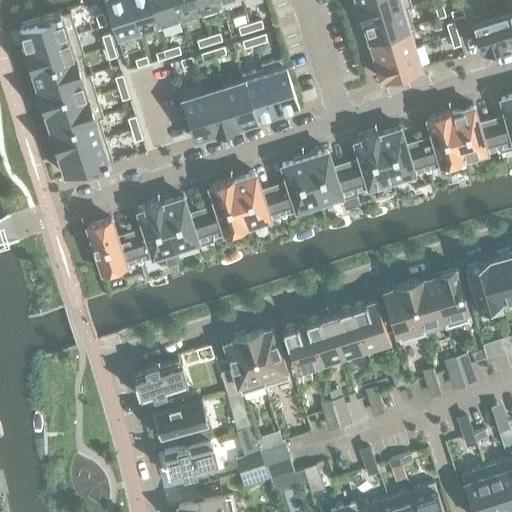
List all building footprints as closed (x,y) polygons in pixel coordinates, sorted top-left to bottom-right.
[(140,33),(129,0),(105,0),(118,40),(140,33)] [(160,24),(151,0),(129,0),(140,33),(141,33),(139,29),(158,23),(158,25),(160,24)] [(180,18),(174,0),(151,0),(160,24),(180,18)] [(199,7),(197,0),(174,0),(180,18),(181,18),(180,13),(199,7)] [(411,3),(410,0),(356,0),(363,18),(411,3)] [(446,14),(442,2),(434,5),(438,16),(446,14)] [(413,24),(407,6),(412,4),(411,3),(363,18),(363,19),(369,37),(369,38),(413,24)] [(462,6),(450,10),(453,17),(464,14),(462,6)] [(77,32),(70,10),(61,13),(60,9),(40,16),(39,15),(20,22),(21,25),(19,26),(25,46),(25,47),(25,48),(77,32)] [(511,38),(511,26),(507,10),(471,21),(480,49),(511,38)] [(103,11),(95,13),(99,25),(106,22),(103,11)] [(261,18),(249,21),(252,29),(263,25),(261,18)] [(457,31),(454,20),(446,22),(450,34),(457,31)] [(252,29),(249,21),(238,25),(240,32),(252,29)] [(408,26),(413,25),(413,24),(369,38),(375,56),(375,57),(414,45),(408,26)] [(219,31),(208,34),(210,42),(222,38),(219,31)] [(267,39),(265,31),(253,35),(256,42),(267,39)] [(461,43),(457,31),(450,34),(453,45),(461,43)] [(84,53),(77,32),(25,48),(32,69),(84,53)] [(102,34),(105,45),(113,43),(109,32),(102,34)] [(210,42),(208,34),(197,38),(199,45),(210,42)] [(256,42),(253,35),(242,38),(244,46),(256,42)] [(116,54),(113,43),(105,45),(109,57),(116,54)] [(178,44),(167,47),(169,55),(181,51),(178,44)] [(226,52),(223,44),(212,48),(215,55),(226,52)] [(421,65),(414,45),(375,57),(381,78),(421,65)] [(167,47),(155,51),(158,58),(169,55),(167,47)] [(215,55),(212,48),(201,51),(203,59),(215,55)] [(84,53),(32,69),(32,70),(32,69),(38,87),(38,90),(90,73),(90,72),(85,73),(79,55),(84,53)] [(135,57),(137,65),(149,61),(146,54),(135,57)] [(194,62),(191,54),(180,58),(182,65),(194,62)] [(299,104),(283,55),(262,61),(277,111),(299,104)] [(277,111),(262,61),(261,62),(262,66),(243,72),(257,117),(258,117),(277,111)] [(257,117),(243,72),(241,73),(243,77),(223,83),(236,124),(237,124),(237,123),(256,118),(257,117)] [(97,94),(90,73),(38,90),(45,110),(97,94)] [(115,75),(118,87),(126,84),(122,73),(115,75)] [(216,130),(200,81),(178,88),(194,137),(214,130),(214,131),(216,130)] [(236,124),(223,83),(204,90),(201,81),(200,81),(216,130),(236,124)] [(129,96),(126,84),(118,87),(122,98),(129,96)] [(511,89),(510,93),(501,95),(507,117),(493,122),(501,149),(511,145),(511,89)] [(103,115),(97,94),(45,110),(45,111),(50,126),(51,128),(50,129),(51,131),(103,115)] [(501,149),(493,122),(480,126),(473,103),(451,109),(451,108),(450,109),(463,155),(498,145),(500,149),(501,149)] [(463,155),(450,109),(427,115),(434,139),(420,143),(427,165),(440,161),(463,155)] [(135,114),(127,116),(131,128),(139,125),(135,114)] [(105,137),(99,117),(103,115),(51,131),(58,152),(105,137)] [(142,137),(139,125),(131,128),(135,139),(142,137)] [(427,165),(420,143),(407,147),(400,125),(378,131),(378,130),(377,130),(391,176),(413,169),(427,165)] [(391,176),(377,130),(361,135),(362,136),(354,139),(361,161),(348,165),(356,192),(357,192),(356,187),(368,183),(391,176)] [(112,158),(105,137),(58,152),(65,172),(67,172),(69,175),(88,169),(108,163),(107,159),(112,158)] [(356,192),(348,165),(334,170),(327,147),(317,150),(314,149),(303,152),(320,204),(343,196),(356,192)] [(320,204),(303,152),(293,156),(291,159),(282,162),(289,184),(276,189),(283,211),(318,199),(319,204),(320,204)] [(283,211),(276,189),(262,193),(255,170),(233,177),(233,176),(232,177),(247,222),(269,215),(283,211)] [(247,222),(232,177),(209,184),(217,208),(204,212),(212,238),(213,238),(212,234),(224,230),(247,222)] [(212,238),(204,212),(190,216),(183,194),(162,200),(161,199),(160,200),(176,250),(199,243),(212,238)] [(176,250),(160,200),(145,205),(145,206),(137,208),(145,231),(132,235),(139,257),(174,246),(175,250),(176,250)] [(139,257),(132,235),(118,239),(111,216),(87,223),(102,269),(125,261),(139,257)] [(511,249),(489,256),(501,300),(511,296),(511,249)] [(489,256),(464,263),(477,307),(501,300),(489,256)] [(439,272),(431,274),(443,316),(446,325),(470,318),(455,266),(438,271),(439,272)] [(423,276),(408,280),(420,322),(443,316),(431,274),(423,277),(423,276)] [(393,286),(384,289),(400,339),(423,332),(420,322),(408,280),(393,285),(393,286)] [(365,299),(351,303),(365,346),(389,338),(375,297),(366,300),(365,299)] [(338,309),(329,312),(342,353),(365,346),(351,303),(338,308),(338,309)] [(320,313),(305,318),(319,361),(342,353),(329,312),(320,315),(320,313)] [(297,321),(282,326),(295,369),(319,361),(305,318),(305,319),(297,322),(297,321)] [(262,327),(248,332),(264,383),(288,376),(272,325),(263,328),(262,327)] [(233,338),(224,341),(233,366),(240,391),(264,383),(248,332),(233,337),(233,338)] [(487,354),(498,350),(496,343),(485,346),(487,354)] [(459,364),(470,361),(466,350),(455,353),(459,364)] [(447,368),(459,364),(455,353),(444,357),(447,368)] [(145,366),(133,370),(135,376),(133,376),(138,391),(139,391),(141,396),(154,392),(154,393),(166,390),(165,388),(187,382),(185,376),(186,376),(181,361),(180,361),(178,356),(157,362),(157,361),(145,365),(145,366)] [(422,368),(424,375),(436,372),(433,364),(422,368)] [(233,366),(220,370),(228,395),(240,391),(233,366)] [(395,372),(393,377),(395,384),(406,381),(402,370),(395,372)] [(376,379),(379,389),(388,386),(385,376),(376,379)] [(367,394),(379,390),(376,382),(364,386),(367,394)] [(334,405),(345,401),(342,393),(332,397),(334,405)] [(201,394),(153,408),(160,434),(208,421),(201,394)] [(323,408),(334,405),(332,397),(321,400),(323,408)] [(510,427),(507,419),(496,423),(499,430),(510,427)] [(208,427),(189,432),(192,441),(210,437),(208,427)] [(486,434),(484,427),(473,430),(476,438),(486,434)] [(476,438),(473,430),(463,433),(465,441),(476,438)] [(192,441),(164,448),(165,454),(164,454),(168,469),(169,469),(170,475),(183,471),(183,473),(196,469),(196,468),(217,463),(215,457),(216,457),(213,442),(212,442),(210,437),(192,441)] [(289,454),(285,441),(260,449),(264,462),(289,454)] [(264,462),(260,449),(235,457),(239,470),(264,462)] [(412,458),(410,451),(399,454),(402,462),(412,458)] [(293,467),(289,454),(264,462),(268,474),(293,467)] [(402,462),(399,454),(388,458),(391,465),(402,462)] [(511,506),(511,471),(507,455),(484,463),(499,510),(511,506)] [(324,486),(316,461),(303,465),(307,478),(311,491),(324,486)] [(268,474),(264,462),(239,470),(243,482),(268,474)] [(376,462),(365,465),(368,472),(379,469),(376,462)] [(494,511),(499,510),(484,463),(460,470),(473,511),(494,511)] [(303,465),(294,468),(298,481),(307,478),(303,465)] [(409,487),(417,511),(444,511),(433,479),(409,487)] [(417,511),(409,487),(387,495),(392,511),(417,511)] [(235,511),(231,492),(178,503),(179,508),(178,508),(178,511),(235,511)] [(366,511),(392,511),(387,495),(363,502),(366,511)] [(358,511),(355,500),(330,508),(330,511),(358,511)]
